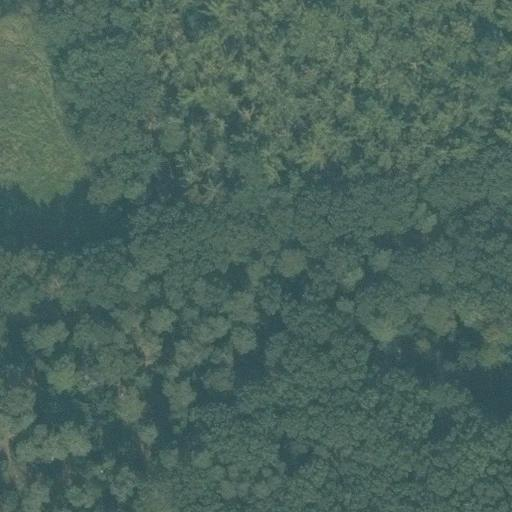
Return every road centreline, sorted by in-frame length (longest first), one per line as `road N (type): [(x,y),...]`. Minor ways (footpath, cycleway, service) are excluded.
road 1 (track): [(158,511),(48,287),(178,232),(109,0)]
road 2 (track): [(0,363),(48,287),(0,287)]
